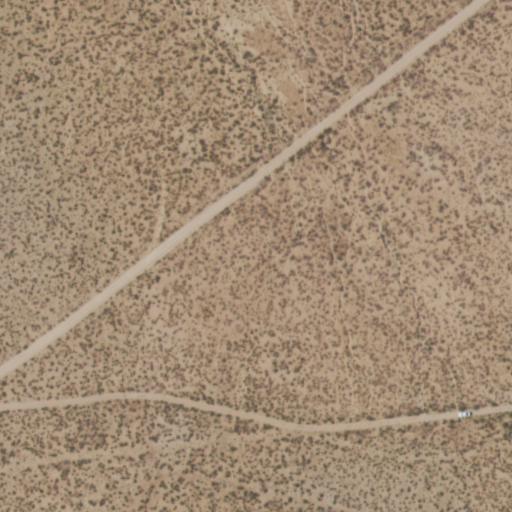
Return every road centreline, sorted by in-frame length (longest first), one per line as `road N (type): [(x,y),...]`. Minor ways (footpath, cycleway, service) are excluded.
road 1 (residential): [(0,361),(470,0)]
road 2 (track): [(0,395),(511,365)]
